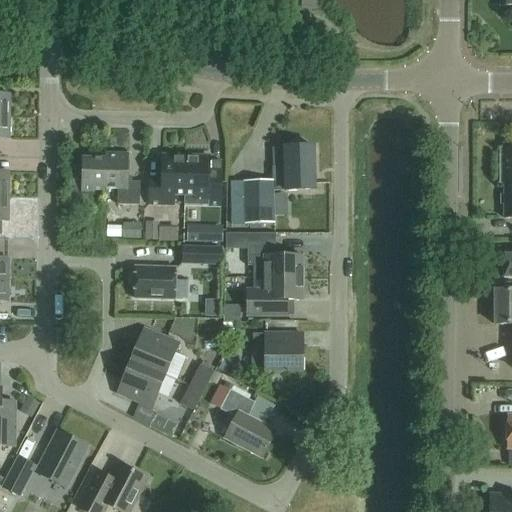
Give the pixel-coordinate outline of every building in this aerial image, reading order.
[(0,117),(9,117),(9,95),(0,94),(0,117)] [(9,117),(0,117),(0,139),(9,140),(9,117)] [(315,191),(314,147),(284,148),(284,149),(271,150),(272,168),(272,181),(243,182),(244,226),(274,225),(273,191),(285,191),(285,192),(315,191)] [(511,150),(500,150),(500,184),(504,184),(504,220),(511,219),(511,150)] [(91,194),(104,195),(105,154),(105,159),(82,159),(81,186),(69,186),(68,209),(90,210),(91,194)] [(128,155),(105,154),(104,195),(105,195),(105,190),(117,190),(117,206),(139,206),(140,183),(128,182),(128,155)] [(173,196),(185,197),(186,156),(162,156),(162,180),(150,180),(149,205),(173,206),(173,196)] [(186,156),(185,197),(184,206),(220,207),(221,182),(208,182),(209,157),(186,156)] [(0,197),(8,197),(8,173),(0,172),(0,197)] [(157,223),(144,222),(143,241),(156,241),(157,223)] [(140,224),(122,223),(122,227),(105,227),(105,239),(140,240),(140,224)] [(82,226),(62,225),(62,241),(81,242),(82,226)] [(221,226),(185,225),(185,243),(220,244),(221,226)] [(253,279),(303,279),(303,256),(275,256),(275,244),(247,244),(247,267),(253,267),(253,279)] [(221,248),(181,247),(180,266),(220,266),(221,248)] [(511,256),(504,257),(503,280),(511,279),(511,256)] [(175,300),(175,299),(176,270),(135,269),(135,272),(132,274),(132,281),(134,283),(134,299),(175,300)] [(303,279),(253,279),(253,291),(247,291),(247,315),(275,316),(275,302),(302,302),(303,279)] [(511,291),(494,292),(494,326),(511,326),(511,291)] [(273,329),(298,329),(298,318),(273,318),(273,329)] [(131,362),(165,376),(178,345),(143,331),(131,362)] [(302,335),(253,335),(253,373),(302,373),(302,335)] [(165,376),(131,362),(118,394),(152,408),(165,376)] [(188,386),(203,392),(213,372),(199,365),(188,386)] [(193,411),(203,392),(188,386),(179,404),(193,411)] [(0,389),(0,447),(14,447),(15,419),(1,419),(1,390),(0,389)] [(254,404),(230,392),(221,410),(236,418),(224,440),(261,460),(275,433),(246,418),(254,404)] [(87,448),(57,433),(36,473),(65,489),(87,448)] [(34,468),(18,459),(3,488),(19,496),(34,468)] [(130,511),(147,480),(119,465),(111,480),(96,472),(77,509),(83,511),(104,511),(107,506),(118,511),(130,511)] [(509,497),(489,496),(488,511),(511,511),(511,501),(509,501),(509,497)] [(0,498),(0,511),(6,511),(11,505),(0,498)]
